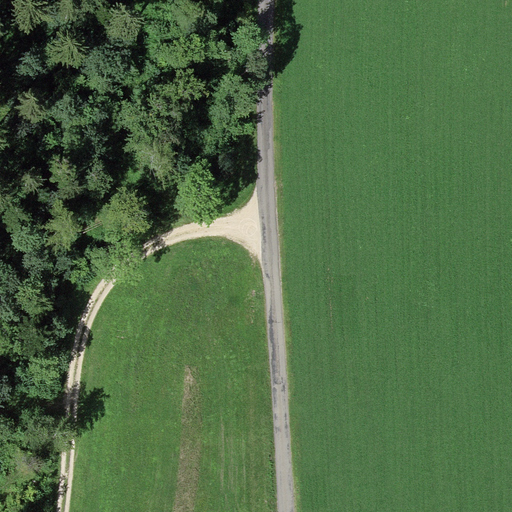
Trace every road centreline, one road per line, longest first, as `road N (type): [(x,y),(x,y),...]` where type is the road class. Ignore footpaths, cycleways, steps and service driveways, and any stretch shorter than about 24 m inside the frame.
road 1 (unclassified): [(287,511),(266,220),(269,0)]
road 2 (track): [(63,511),(81,345),(102,290),(119,269),(167,239),(266,220)]
